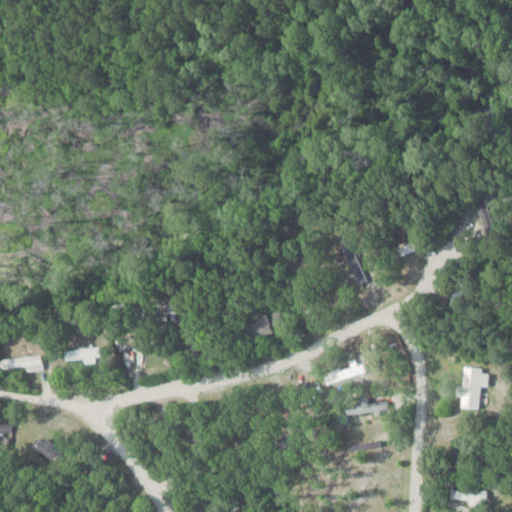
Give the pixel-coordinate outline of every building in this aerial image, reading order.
[(158,315),(178,313),(176,290),(156,292),(158,315)] [(247,342),(283,327),(276,309),(240,325),(247,342)] [(65,362),(99,362),(99,348),(65,348),(65,362)] [(0,368),(41,370),(41,357),(0,354),(0,368)] [(324,377),(331,393),(367,378),(359,361),(324,377)] [(487,385),(488,368),(460,367),(458,396),(461,396),(461,407),(479,408),(480,385),(487,385)] [(65,449),(40,436),(30,455),(55,468),(65,449)] [(486,498),(485,489),(451,490),(452,499),(486,498)] [(199,511),(217,511),(221,510),(214,499),(198,510),(199,511)]
